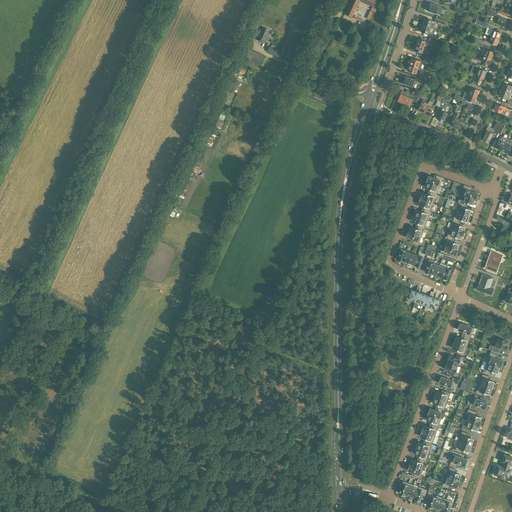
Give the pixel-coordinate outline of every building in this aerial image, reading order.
[(373,6),(375,0),(350,0),(349,3),(350,3),(345,13),(352,17),(352,16),(360,0),(366,4),(366,3),(373,6)] [(428,6),(428,7),(427,10),(439,14),(441,7),(430,3),(429,4),(428,4),(428,6)] [(463,15),(465,10),(466,8),(455,7),(453,11),(463,15)] [(500,24),(503,26),(506,19),(498,16),(496,16),(497,13),(487,11),(487,15),(493,16),(492,20),(490,20),(488,24),(498,28),(500,24)] [(423,24),(433,28),(435,22),(432,21),(432,20),(425,18),(423,24)] [(423,24),(420,31),(429,34),(430,33),(431,33),(433,33),(435,29),(433,28),(423,24)] [(271,34),(272,31),(261,26),(256,39),(265,43),(269,34),(271,34)] [(490,36),(499,39),(501,33),(487,27),(485,33),(487,34),(490,36)] [(499,39),(490,36),(487,34),(485,40),(496,45),(499,39)] [(416,44),(423,47),(424,44),(426,45),(427,42),(418,39),(417,41),(416,41),(416,44)] [(278,57),(281,52),(276,49),(277,47),(272,44),(271,47),(269,47),(267,52),(278,57)] [(415,48),(414,50),(423,53),(424,54),(428,53),(426,49),(426,48),(423,47),(416,44),(416,45),(415,45),(414,48),(415,48)] [(483,48),(481,54),(483,55),(491,58),(493,52),(485,49),(483,48)] [(248,49),(244,59),(259,66),(263,55),(248,49)] [(489,64),(491,58),(483,55),(481,61),(489,64)] [(409,64),(420,68),(421,68),(423,62),(411,58),(409,64)] [(476,63),(471,61),(470,64),(473,65),(470,72),(484,77),(486,71),(482,69),(483,66),(476,63)] [(422,69),(420,69),(420,68),(409,64),(407,71),(413,72),(412,73),(418,75),(420,75),(421,75),(422,69)] [(479,82),(481,83),(484,77),(470,72),(469,75),(472,76),(471,79),(473,80),(472,84),(477,86),(479,82)] [(237,78),(234,76),(227,90),(234,93),(239,82),(236,81),(237,78)] [(403,80),(402,84),(412,88),(412,87),(414,88),(415,84),(416,84),(417,81),(414,80),(411,79),(412,78),(409,77),(409,78),(405,77),(404,80),(403,80)] [(511,93),(511,86),(504,83),(501,90),(511,93)] [(468,89),(466,92),(468,93),(476,96),(479,90),(471,87),(469,90),(468,89)] [(402,90),(397,101),(403,104),(406,96),(408,93),(409,90),(407,89),(406,92),(402,90)] [(508,100),(508,99),(509,99),(511,93),(501,90),(499,96),(508,100)] [(403,104),(409,106),(414,96),(408,93),(406,96),(403,104)] [(468,93),(466,99),(474,102),(476,96),(468,93)] [(447,113),(444,111),(447,104),(445,103),(446,100),(443,99),(439,107),(442,108),(437,119),(443,121),(447,113)] [(418,110),(424,113),(428,102),(425,101),(422,100),(418,110)] [(434,105),(432,104),(429,102),(428,102),(424,113),(430,116),(434,105)] [(501,113),(504,115),(506,111),(503,110),(505,107),(496,103),(493,110),(501,113)] [(450,125),(456,127),(460,119),(457,118),(459,115),(456,113),(454,117),(453,117),(450,125)] [(461,117),(460,119),(456,127),(462,130),(466,122),(467,118),(464,117),(464,118),(461,117)] [(215,126),(216,126),(221,129),(224,121),(218,119),(216,126),(215,126)] [(496,126),(494,130),(495,130),(494,132),(497,134),(498,132),(502,125),(499,123),(497,127),(496,126)] [(482,140),(488,143),(494,132),(495,130),(494,130),(493,129),(488,126),(484,132),(486,133),(482,140)] [(498,148),(500,150),(505,142),(502,140),(503,138),(500,136),(495,147),(495,148),(498,149),(498,148)] [(505,152),(506,153),(510,145),(511,145),(511,142),(511,141),(506,138),(505,142),(500,150),(503,151),(502,152),(505,153),(505,152)] [(428,176),(426,182),(439,186),(442,177),(436,175),(435,178),(428,176)] [(430,192),(436,195),(439,186),(426,182),(424,186),(425,186),(425,187),(431,189),(430,192)] [(462,194),(474,199),(475,199),(477,193),(470,191),(471,188),(465,185),(462,194)] [(420,198),(433,203),(436,195),(430,192),(429,195),(422,193),(421,196),(420,198)] [(474,199),(462,194),(459,203),(465,205),(466,202),(472,204),(473,203),(475,200),(474,199)] [(509,206),(511,208),(511,206),(511,194),(509,198),(508,197),(504,196),(502,203),(506,205),(507,204),(509,206)] [(424,209),(430,212),(433,203),(420,198),(419,201),(418,204),(425,207),(424,209)] [(465,205),(459,203),(456,211),(468,216),(470,210),(464,208),(465,205)] [(414,215),(427,220),(430,212),(424,209),(423,212),(416,210),(416,211),(415,211),(414,215),(415,215),(414,215)] [(453,218),(453,220),(459,222),(460,219),(466,221),(467,220),(469,216),(468,216),(456,211),(453,218)] [(418,226),(424,229),(427,220),(414,215),(412,221),(419,224),(418,226)] [(459,222),(453,220),(449,228),(463,233),(464,230),(463,230),(464,227),(458,225),(459,222)] [(408,232),(421,237),(424,229),(418,226),(417,229),(410,227),(410,228),(409,227),(408,231),(409,232),(408,232)] [(446,237),(453,239),(454,236),(460,238),(461,235),(462,236),(463,233),(449,228),(446,237)] [(408,232),(406,237),(413,240),(412,243),(418,245),(421,237),(408,232)] [(453,239),(446,237),(443,245),(456,249),(457,249),(458,245),(458,244),(452,242),(453,239)] [(456,249),(443,245),(440,253),(441,253),(447,255),(448,252),(455,255),(457,249),(456,249)] [(402,260),(403,261),(406,251),(401,249),(397,259),(401,261),(402,260)] [(412,253),(406,251),(403,261),(409,263),(412,253)] [(412,253),(409,263),(414,265),(418,255),(412,253)] [(484,268),(496,273),(496,272),(493,271),(495,267),(496,267),(498,262),(500,262),(502,256),(503,256),(496,253),(495,256),(490,254),(487,263),(488,263),(488,264),(487,264),(485,268),(484,268)] [(423,257),(418,255),(414,265),(415,265),(415,266),(420,267),(423,257)] [(429,273),(430,273),(434,264),(435,261),(429,259),(425,272),(429,273)] [(434,264),(430,273),(436,275),(439,266),(434,264)] [(439,266),(436,275),(442,277),(445,268),(439,266)] [(445,268),(442,277),(443,278),(447,280),(451,270),(445,268)] [(479,284),(477,289),(480,290),(480,291),(483,293),(483,291),(491,294),(493,289),(490,288),(492,280),(493,278),(488,276),(487,279),(482,277),(480,284),(479,284)] [(415,301),(418,292),(411,289),(407,300),(412,301),(413,299),(415,300),(415,301)] [(425,294),(418,292),(415,301),(417,302),(417,303),(421,305),(425,294)] [(432,297),(425,294),(421,305),(425,306),(426,305),(429,306),(432,297)] [(432,297),(429,306),(429,305),(431,306),(431,308),(435,310),(439,299),(432,297)] [(473,328),(460,323),(460,325),(459,324),(458,328),(458,330),(465,332),(464,335),(470,338),(473,328)] [(456,337),(454,342),(467,347),(470,338),(464,335),(463,339),(456,337)] [(494,346),(493,346),(491,350),(498,353),(500,349),(502,349),(502,348),(506,349),(508,345),(507,345),(508,342),(505,341),(505,340),(501,339),(498,338),(497,341),(496,341),(494,346)] [(467,347),(454,342),(454,343),(453,343),(452,346),(452,347),(452,348),(459,350),(458,353),(464,355),(467,347)] [(496,355),(490,352),(486,362),(500,367),(502,361),(495,358),(496,355)] [(448,360),(447,362),(457,366),(458,364),(460,360),(463,360),(464,357),(457,355),(456,358),(449,355),(447,360),(448,360)] [(457,366),(447,362),(446,365),(445,364),(444,369),(451,371),(450,374),(457,377),(458,374),(455,373),(457,368),(456,368),(457,366)] [(500,367),(486,362),(483,372),(489,374),(490,370),(497,373),(498,371),(500,368),(499,367),(500,367)] [(479,384),(491,388),(493,382),(487,380),(488,376),(482,374),(479,384)] [(445,389),(451,392),(455,382),(441,377),(440,378),(438,382),(439,382),(439,383),(446,386),(445,389)] [(491,389),(491,388),(479,384),(475,393),(481,396),(483,392),(489,394),(490,393),(492,389),(491,389)] [(447,401),(450,393),(444,391),(443,394),(436,391),(434,397),(447,401)] [(438,408),(444,410),(447,401),(434,397),(432,401),(433,401),(432,402),(439,405),(438,408)] [(487,402),(474,397),(472,403),(470,403),(469,407),(476,410),(478,406),(485,409),(485,407),(486,408),(487,404),(487,402)] [(430,408),(428,414),(441,419),(444,410),(438,408),(437,411),(430,408)] [(466,419),(479,424),(480,421),(481,418),(474,415),(476,412),(468,409),(467,413),(468,413),(466,419)] [(432,425),(438,427),(439,428),(440,424),(439,424),(441,419),(428,414),(428,415),(427,414),(426,418),(427,418),(426,419),(433,422),(432,425)] [(479,424),(466,419),(464,425),(463,425),(461,429),(469,431),(470,428),(476,430),(478,427),(479,424)] [(435,436),(438,427),(432,425),(431,428),(424,425),(423,428),(422,431),(435,436)] [(426,442),(432,444),(435,436),(422,431),(421,433),(421,434),(420,437),(427,439),(426,442)] [(462,431),(458,441),(471,445),(473,439),(467,437),(468,433),(462,431)] [(471,446),(471,445),(458,441),(455,451),(461,453),(462,449),(469,452),(469,450),(470,450),(471,447),(471,446)] [(432,444),(426,442),(424,445),(417,442),(415,448),(429,453),(432,444)] [(420,456),(419,459),(426,461),(429,453),(415,448),(413,453),(420,456)] [(467,460),(453,455),(450,465),(456,467),(457,463),(464,466),(465,465),(467,461),(466,461),(467,460)] [(500,477),(501,478),(502,478),(504,478),(505,476),(506,476),(509,477),(511,468),(511,457),(509,456),(509,457),(510,457),(509,459),(508,463),(505,462),(503,467),(499,465),(498,468),(496,468),(494,474),(498,475),(498,476),(500,477)] [(409,465),(423,470),(426,461),(419,459),(418,462),(412,459),(412,461),(411,460),(409,464),(410,464),(410,465),(409,465)] [(413,476),(414,476),(421,479),(422,475),(421,475),(423,470),(409,465),(407,470),(415,473),(413,476)] [(460,475),(454,473),(455,469),(449,467),(445,476),(458,481),(458,480),(459,481),(461,477),(460,477),(460,475)] [(459,481),(458,481),(445,476),(442,486),(448,488),(449,485),(457,488),(459,481)] [(404,494),(408,483),(403,481),(402,483),(401,483),(400,486),(401,486),(399,493),(404,495),(405,494),(404,494)] [(413,487),(414,485),(408,483),(404,494),(405,494),(410,496),(413,487)] [(415,498),(414,497),(414,498),(420,500),(422,495),(425,496),(427,490),(418,486),(417,489),(418,489),(415,498)] [(410,496),(414,497),(415,498),(418,489),(417,489),(413,487),(410,496)] [(436,496),(431,495),(432,492),(428,491),(426,498),(429,499),(427,505),(432,507),(433,506),(436,496)] [(438,508),(442,497),(436,495),(436,496),(433,506),(438,508)] [(443,510),(447,499),(442,497),(438,508),(442,510),(443,510)] [(452,504),(452,501),(447,499),(443,510),(442,510),(442,511),(445,511),(448,511),(451,506),(451,507),(452,504)]
